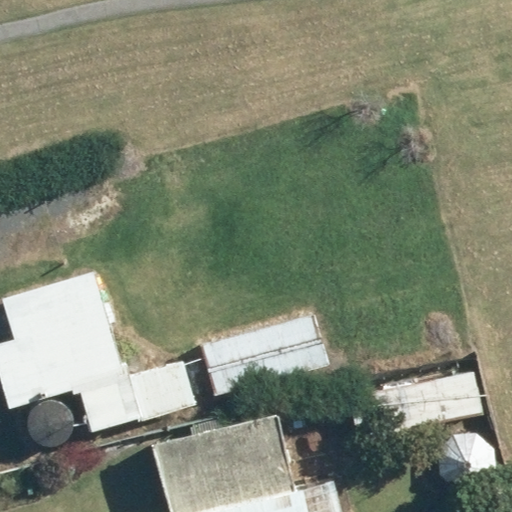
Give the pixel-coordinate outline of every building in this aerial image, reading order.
[(164,158),(97,173),(101,187),(58,196),(64,221),(105,212),(111,241),(179,227),(164,158)] [(439,177),(402,182),(406,209),(443,204),(439,177)] [(97,263),(6,289),(18,331),(0,335),(0,349),(13,399),(84,378),(96,423),(143,409),(144,413),(200,398),(187,352),(134,367),(132,357),(125,360),(97,263)] [(219,390),(331,358),(318,307),(205,338),(219,390)] [(361,433),(485,409),(471,341),(461,343),(454,308),(375,324),(378,338),(343,345),(361,433)] [(175,509),(161,511),(317,511),(309,479),(300,480),(282,406),(157,437),(175,509)] [(505,452),(469,420),(433,461),(470,493),(505,452)]
